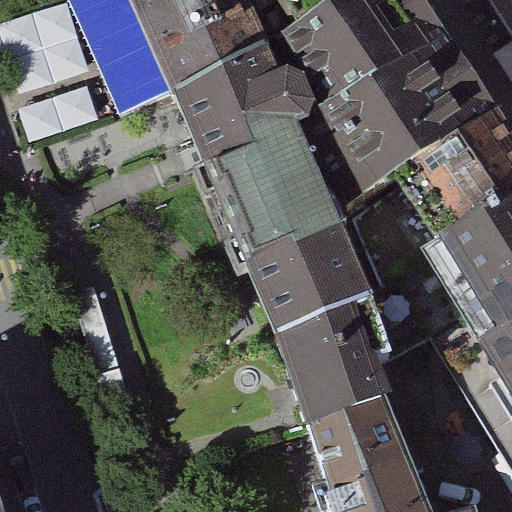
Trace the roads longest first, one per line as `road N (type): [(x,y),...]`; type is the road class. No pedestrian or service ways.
road 1 (tertiary): [(71,511),(16,332)]
road 2 (residential): [(427,0),(511,127)]
